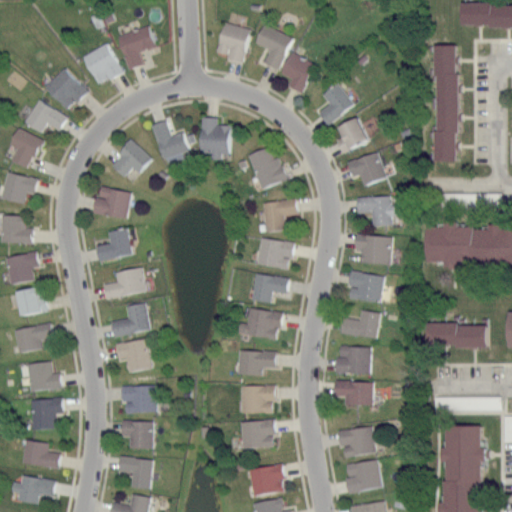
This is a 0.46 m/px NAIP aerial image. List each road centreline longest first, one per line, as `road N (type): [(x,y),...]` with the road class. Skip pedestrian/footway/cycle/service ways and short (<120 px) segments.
road 1 (residential): [(326,511),(307,383),(330,229),(320,160),(267,102),(227,84),(193,81)]
road 2 (residential): [(193,81),(123,108),(72,173),(68,217),(100,443),(88,511)]
